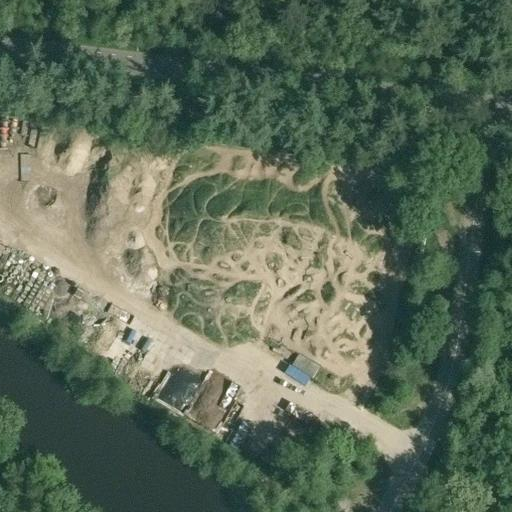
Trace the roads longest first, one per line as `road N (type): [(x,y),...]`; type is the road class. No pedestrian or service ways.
road 1 (tertiary): [(490,108),(0,50)]
road 2 (unclassified): [(391,511),(456,371),(490,108)]
road 3 (track): [(420,456),(177,303)]
